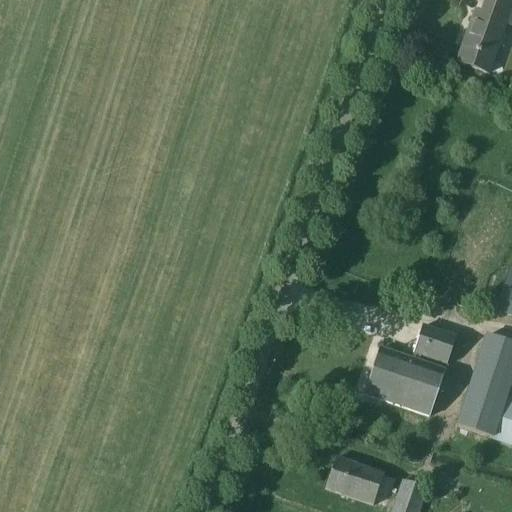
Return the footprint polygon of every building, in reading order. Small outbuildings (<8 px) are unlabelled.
[(475,13),(456,65),(487,77),(506,26),(511,28),(511,25),(511,3),(502,0),(485,0),(480,14),(475,13)] [(493,314),(511,320),(511,268),(508,268),(493,314)] [(421,327),(411,356),(447,368),(455,339),(421,327)] [(493,441),(511,447),(511,346),(485,337),(454,427),(493,440),(493,441)] [(378,351),(363,398),(427,419),(443,372),(378,351)] [(371,508),(382,475),(334,460),(323,493),(371,508)] [(419,511),(426,491),(401,481),(390,511),(419,511)]
